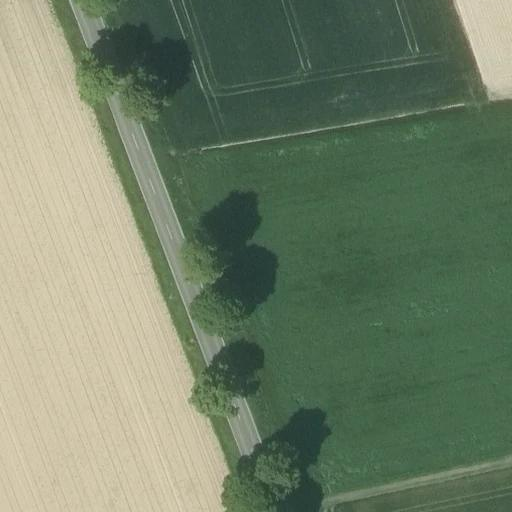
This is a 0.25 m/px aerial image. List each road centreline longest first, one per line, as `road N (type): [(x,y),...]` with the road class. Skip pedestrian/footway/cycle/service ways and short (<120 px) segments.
road 1 (secondary): [(278,511),(80,0)]
road 2 (track): [(286,511),(511,463)]
